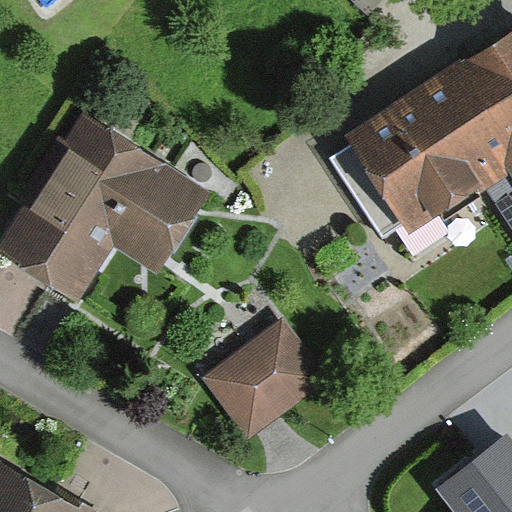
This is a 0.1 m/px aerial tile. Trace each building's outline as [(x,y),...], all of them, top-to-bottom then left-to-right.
[(511,30),(455,68),(511,154),(511,30)] [(407,232),(511,162),(511,154),(455,68),(346,140),(407,232)] [(216,185),(91,113),(12,249),(86,292),(109,252),(160,281),(216,185)] [(287,323),(213,377),(259,439),(333,385),(287,323)] [(511,511),(511,438),(505,430),(446,476),(474,511),(511,511)] [(96,511),(0,462),(0,511),(96,511)]
